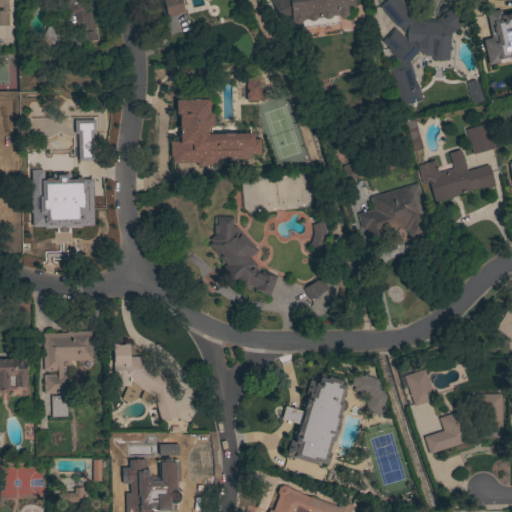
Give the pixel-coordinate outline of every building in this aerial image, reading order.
[(81,0),(85,8),(89,6),(91,16),(94,30),(92,31),(94,41),(83,43),(81,33),(89,31),(89,30),(77,32),(73,14),(69,14),(65,5),(67,4),(65,0),(42,0),(43,4),(25,5),(24,0),(81,0)] [(166,17),(161,0),(180,0),(183,13),(166,17)] [(352,0),(354,9),(346,10),(346,13),(345,15),(343,17),(341,18),(338,18),(337,17),(335,15),(336,24),(301,29),(300,21),(298,23),(296,24),(294,24),(292,23),(291,22),(290,21),(289,14),(279,19),(270,1),(271,0),(352,0)] [(389,68),(398,65),(392,59),(393,57),(389,53),(390,52),(386,48),(387,47),(381,42),(393,28),(404,37),(405,35),(397,26),(396,27),(378,7),(386,1),(385,0),(398,0),(416,19),(436,20),(451,8),(459,17),(456,20),(460,25),(449,34),(447,60),(428,58),(429,57),(423,56),(418,49),(408,61),(415,84),(416,84),(421,100),(401,106),(389,68)] [(511,39),(498,42),(499,50),(496,50),(496,52),(490,52),(490,51),(486,52),(484,41),(482,41),(481,34),(483,34),(481,20),(497,18),(496,17),(506,15),(507,17),(511,16),(511,39)] [(57,45),(44,51),(39,38),(44,35),(44,30),(46,28),(49,26),(57,45)] [(11,28),(1,28),(1,44),(12,44),(11,28)] [(244,83),(245,83),(245,77),(255,77),(255,82),(258,82),(258,89),(260,89),(260,91),(261,91),(261,99),(258,99),(258,101),(244,101),(244,83)] [(483,101),(470,103),(465,83),(476,81),(476,82),(479,82),(483,101)] [(222,134),(222,133),(231,133),(251,133),(251,139),(258,139),(259,154),(247,154),(247,159),(226,159),(226,160),(216,161),(216,163),(211,163),(211,164),(205,164),(205,166),(196,166),(195,162),(170,163),(170,157),(169,157),(168,141),(178,141),(177,114),(174,114),(174,100),(175,100),(175,82),(185,82),(185,96),(211,96),(211,127),(206,127),(206,134),(222,134)] [(75,161),(91,161),(90,123),(74,124),(75,161)] [(494,148),(472,155),(465,130),(486,123),(494,148)] [(410,150),(418,148),(415,133),(406,135),(410,150)] [(46,224),(46,233),(42,233),(42,234),(36,234),(36,233),(32,233),(32,224),(30,224),(30,208),(32,208),(31,191),(68,190),(67,153),(51,153),(51,137),(81,136),(82,152),(73,153),(74,189),(79,189),(79,223),(46,224)] [(31,171),(30,151),(41,150),(42,171),(31,171)] [(494,186),(480,190),(479,188),(455,195),(456,196),(433,203),(427,182),(421,184),(416,166),(434,161),(438,173),(452,169),(448,153),(460,150),(466,171),(488,165),(494,186)] [(356,177),(346,180),(346,179),(344,180),(341,167),(342,166),(342,165),(352,162),(356,177)] [(0,227),(0,180),(1,180),(1,185),(3,185),(4,195),(12,195),(13,227),(0,227)] [(413,184),(422,215),(420,215),(426,234),(408,239),(406,230),(402,231),(401,228),(384,233),(386,240),(369,245),(365,229),(361,230),(356,214),(373,209),(369,197),(413,184)] [(257,251),(249,258),(256,266),(254,268),(257,271),(260,273),(261,271),(275,277),(268,296),(253,290),(254,288),(248,285),(245,288),(236,278),(232,282),(220,269),(225,264),(207,245),(210,242),(208,240),(214,234),(213,233),(213,225),(216,225),(217,216),(232,217),(232,226),(235,227),(257,251)] [(308,244),(309,243),(311,238),(312,233),(312,230),(311,225),(323,221),(324,226),(325,231),(324,236),(323,242),(319,251),(318,251),(308,244)] [(308,300),(302,289),(320,278),(327,289),(308,300)] [(42,334),(66,333),(66,332),(92,331),(92,360),(63,361),(64,371),(62,371),(62,374),(65,374),(65,393),(63,393),(63,396),(65,396),(66,417),(50,417),(49,396),(58,396),(58,393),(43,394),(42,375),(55,375),(55,371),(43,371),(42,334)] [(134,400),(131,401),(129,403),(123,400),(120,398),(125,386),(112,386),(112,364),(112,344),(117,344),(117,345),(123,345),(123,344),(128,344),(128,357),(141,357),(141,358),(163,376),(169,399),(171,398),(176,417),(160,422),(155,402),(156,402),(154,396),(153,394),(146,403),(138,399),(142,391),(139,389),(134,400)] [(0,393),(0,360),(7,360),(7,357),(11,357),(11,359),(14,359),(14,361),(24,361),(25,387),(15,387),(15,390),(7,390),(7,393),(0,393)] [(403,376),(423,370),(433,399),(413,406),(403,376)] [(375,379),(384,397),(379,415),(363,410),(366,399),(363,394),(351,390),(353,386),(349,385),(352,376),(355,377),(356,374),(375,379)] [(337,416),(339,416),(336,426),(337,426),(336,432),(334,432),(331,442),(330,441),(325,455),(328,455),(326,461),(324,460),(323,464),(313,461),(313,463),(292,457),(292,456),(285,454),(289,440),(293,442),(298,424),(280,418),(284,406),(302,412),(303,408),(302,408),(306,393),(310,395),(314,383),(316,384),(318,376),(326,378),(326,377),(340,381),(339,384),(344,386),(339,402),(341,402),(337,416)] [(501,438),(474,439),(428,454),(422,437),(442,431),(438,418),(463,410),(467,423),(475,423),(474,395),(500,394),(501,438)] [(158,446),(159,435),(173,436),(172,447),(158,446)] [(176,448),(175,468),(189,469),(188,484),(169,483),(169,471),(156,470),(157,447),(176,448)] [(91,460),(99,460),(100,481),(91,481),(91,460)] [(300,493),(299,494),(309,498),(309,496),(336,507),(338,501),(352,506),(349,511),(267,511),(268,510),(272,511),(278,496),(276,491),(278,487),(282,485),(288,487),(288,488),(300,493)] [(122,511),(123,506),(153,508),(155,488),(170,489),(170,487),(186,488),(185,511),(173,511),(172,511),(122,511)] [(82,500),(74,500),(74,502),(62,503),(61,493),(73,493),(73,488),(82,488),(82,500)]
